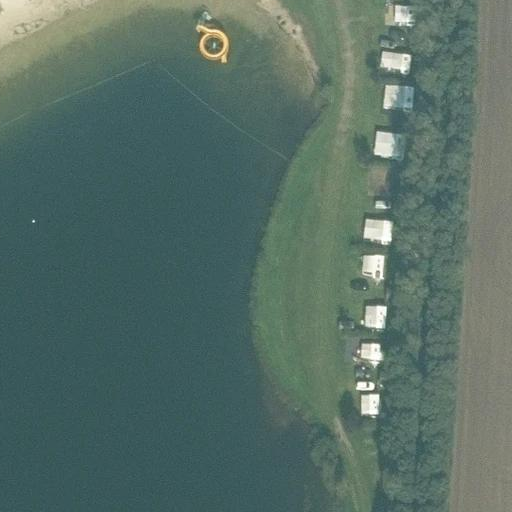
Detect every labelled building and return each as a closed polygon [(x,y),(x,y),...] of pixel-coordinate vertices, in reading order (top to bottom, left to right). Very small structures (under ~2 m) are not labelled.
[(381,25),(410,24),(409,7),(381,7),(381,25)] [(409,67),(408,86),(417,86),(418,68),(409,67)] [(382,110),(412,112),(413,89),(383,87),(382,110)] [(398,162),(397,180),(406,181),(407,163),(398,162)] [(382,241),(383,225),(372,224),(370,239),(382,241)] [(391,258),(390,276),(399,277),(400,259),(391,258)] [(377,329),(378,306),(346,305),(346,328),(377,329)] [(383,361),(383,342),(348,341),(348,353),(362,353),(362,361),(383,361)] [(384,355),(383,373),(392,374),(393,355),(384,355)] [(377,418),(379,394),(361,393),(359,416),(377,418)]
